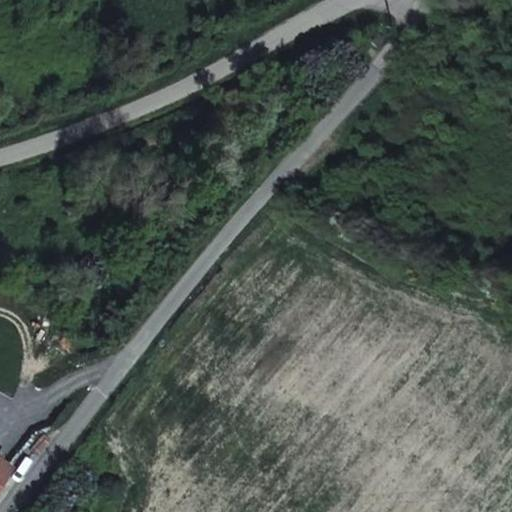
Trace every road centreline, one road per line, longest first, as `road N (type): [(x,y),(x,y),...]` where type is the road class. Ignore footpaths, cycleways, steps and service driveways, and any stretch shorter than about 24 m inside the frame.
road 1 (unclassified): [(438,0),(396,70),(283,176),(52,453),(21,511)]
road 2 (unclassified): [(0,161),(180,102),(376,0)]
